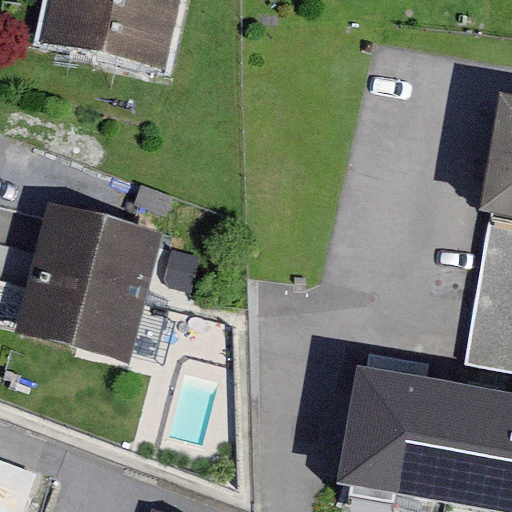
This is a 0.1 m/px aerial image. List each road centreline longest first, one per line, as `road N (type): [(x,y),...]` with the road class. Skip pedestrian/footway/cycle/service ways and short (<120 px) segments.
road 1 (residential): [(300,511),(302,343)]
road 2 (residential): [(0,436),(115,480)]
